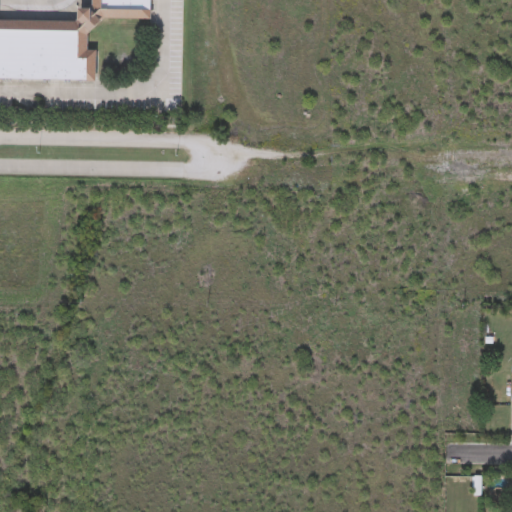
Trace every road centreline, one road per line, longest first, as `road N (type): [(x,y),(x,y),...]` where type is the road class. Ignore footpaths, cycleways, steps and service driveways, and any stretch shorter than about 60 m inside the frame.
road 1 (residential): [(0,168),(207,172),(231,158),(200,144),(0,139)]
road 2 (residential): [(231,158),(511,161)]
